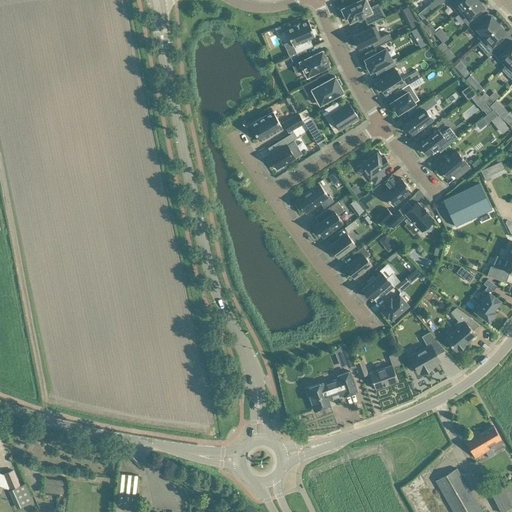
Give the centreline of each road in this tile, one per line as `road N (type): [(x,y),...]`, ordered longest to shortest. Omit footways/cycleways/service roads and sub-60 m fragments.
road 1 (tertiary): [(260,441),(249,360),(197,229),(152,0)]
road 2 (unclassified): [(280,456),(425,407),(494,361),(511,339)]
road 3 (tertiary): [(0,405),(79,431),(239,457)]
road 4 (residential): [(271,196),(374,333)]
road 5 (residential): [(316,0),(381,126)]
road 6 (residential): [(271,196),(381,126)]
